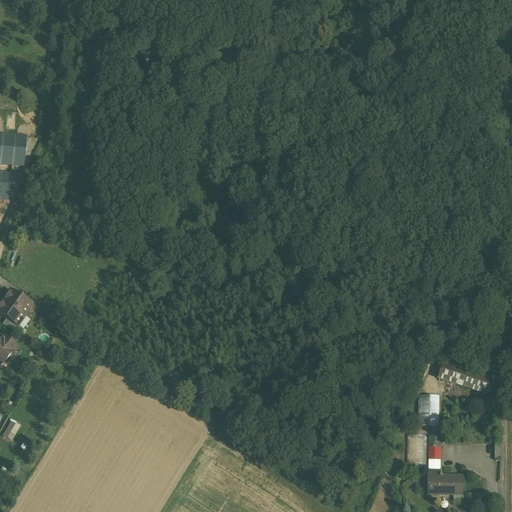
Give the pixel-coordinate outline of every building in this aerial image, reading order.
[(0,199),(9,201),(11,174),(0,172),(0,164),(24,167),(26,137),(0,135),(0,199)] [(30,307),(11,293),(4,303),(23,317),(30,307)] [(23,317),(4,303),(0,307),(0,315),(6,320),(16,327),(16,326),(23,317)] [(16,327),(6,320),(2,326),(19,335),(22,331),(16,326),(16,327)] [(8,342),(4,346),(0,341),(0,362),(2,365),(16,349),(8,342)] [(489,385),(443,369),(439,380),(486,396),(489,385)] [(439,398),(419,397),(418,428),(438,428),(439,398)] [(12,442),(20,426),(11,421),(2,437),(12,442)] [(441,439),(429,438),(428,461),(440,462),(441,439)] [(441,471),(440,471),(441,462),(440,462),(428,461),(428,497),(463,498),(464,477),(441,477),(441,471)]
